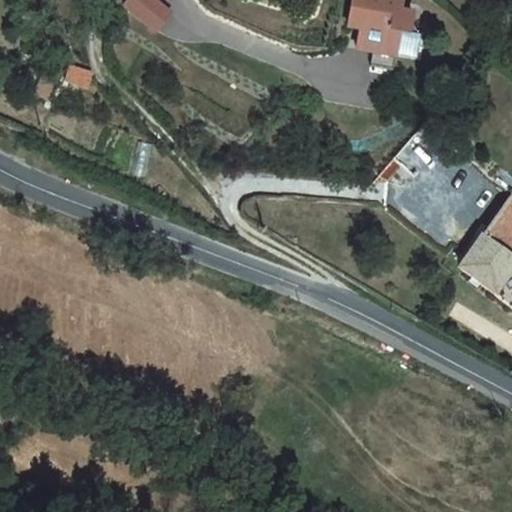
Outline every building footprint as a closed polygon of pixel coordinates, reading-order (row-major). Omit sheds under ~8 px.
[(128,0),(123,7),(156,36),(175,14),(158,0),(128,0)] [(352,0),(349,22),(361,24),(357,48),(374,50),(375,44),(396,48),(397,42),(414,44),(423,46),(425,34),(409,31),(412,12),(400,10),(401,0),(352,0)] [(414,44),(397,42),(396,48),(395,54),(412,57),(414,44)] [(92,74),(70,68),(66,82),(87,88),(92,74)] [(511,194),(483,235),(507,252),(511,245),(511,194)] [(511,271),(511,255),(507,252),(483,235),(460,268),(495,295),(511,271)]
